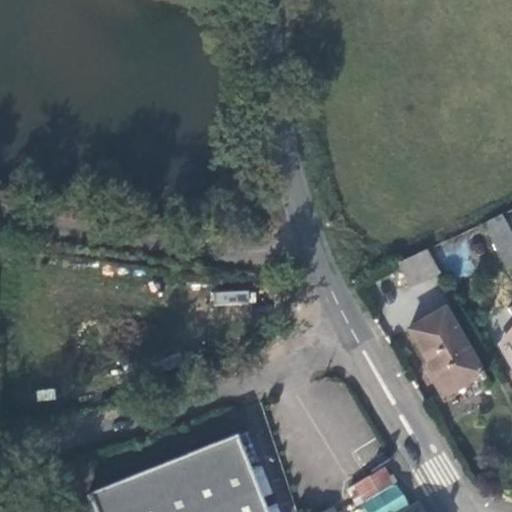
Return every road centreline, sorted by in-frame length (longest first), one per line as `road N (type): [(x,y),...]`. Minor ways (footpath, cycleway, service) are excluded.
road 1 (unclassified): [(366,349),(0,457)]
road 2 (unclassified): [(0,216),(319,262)]
road 3 (tertiary): [(319,262),(297,199),(265,0)]
road 4 (tertiary): [(463,511),(366,349)]
